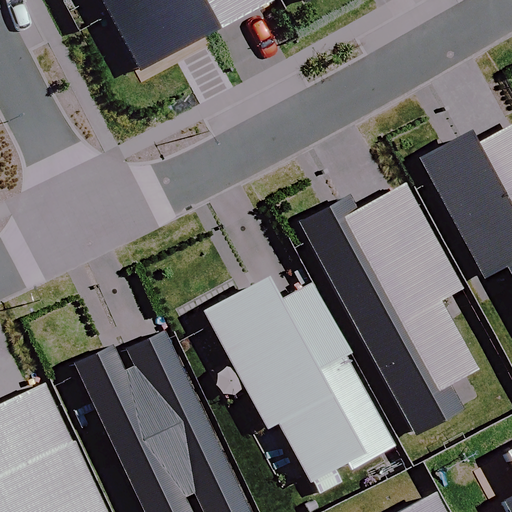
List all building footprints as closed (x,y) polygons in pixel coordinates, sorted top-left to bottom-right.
[(97,0),(137,73),(270,2),(268,0),(97,0)] [(463,130),(413,156),(476,274),(499,261),(511,284),(511,119),(470,142),(463,130)] [(342,195),(294,220),(408,432),(454,407),(440,381),(469,366),(432,297),(453,285),(398,182),(350,208),(342,195)] [(260,277),(199,309),(261,425),(272,419),(304,478),(340,459),(344,467),(387,444),(338,352),(341,350),(305,282),(272,300),(260,277)] [(106,345),(71,361),(140,511),(185,511),(177,494),(189,489),(199,511),(242,511),(159,330),(122,347),(130,365),(118,371),(106,345)] [(99,511),(37,381),(0,398),(0,511),(99,511)] [(511,511),(511,444),(502,450),(511,468),(511,490),(498,497),(506,511),(511,511)] [(438,511),(426,489),(384,511),(438,511)]
